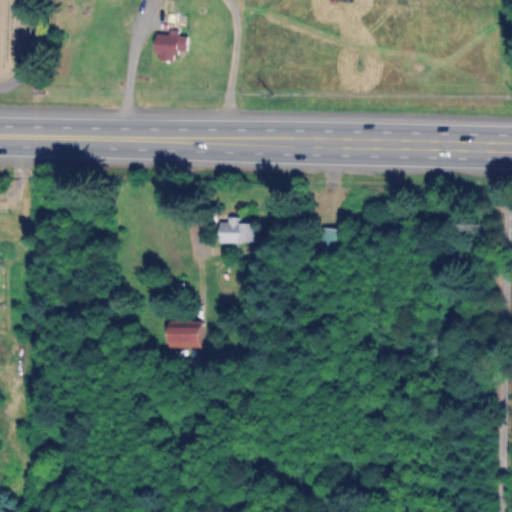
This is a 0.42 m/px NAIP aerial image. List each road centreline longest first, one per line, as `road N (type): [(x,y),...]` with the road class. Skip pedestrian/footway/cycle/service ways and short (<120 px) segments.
road 1 (trunk): [(511,147),(0,134)]
road 2 (residential): [(495,511),(502,147)]
